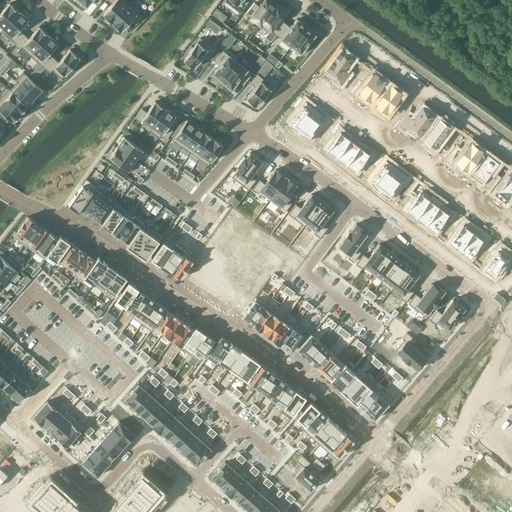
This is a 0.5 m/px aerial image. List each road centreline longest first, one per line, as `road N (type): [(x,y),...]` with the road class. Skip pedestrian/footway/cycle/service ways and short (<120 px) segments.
road 1 (residential): [(398,464),(267,352),(22,201)]
road 2 (residential): [(251,132),(511,316)]
road 3 (residential): [(231,511),(149,440),(96,494),(14,421)]
road 4 (residential): [(511,138),(348,21)]
road 5 (residential): [(110,54),(251,132)]
road 6 (residential): [(0,159),(110,54)]
road 7 (residential): [(251,132),(348,21)]
